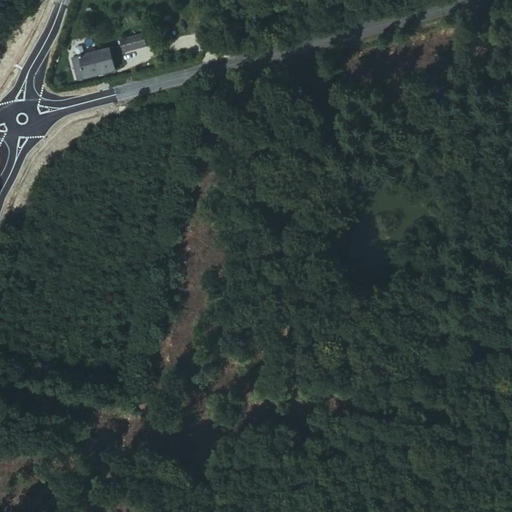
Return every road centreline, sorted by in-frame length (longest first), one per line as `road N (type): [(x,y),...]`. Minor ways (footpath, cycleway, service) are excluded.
road 1 (tertiary): [(486,0),(22,118)]
road 2 (tertiary): [(62,0),(25,79),(22,118)]
